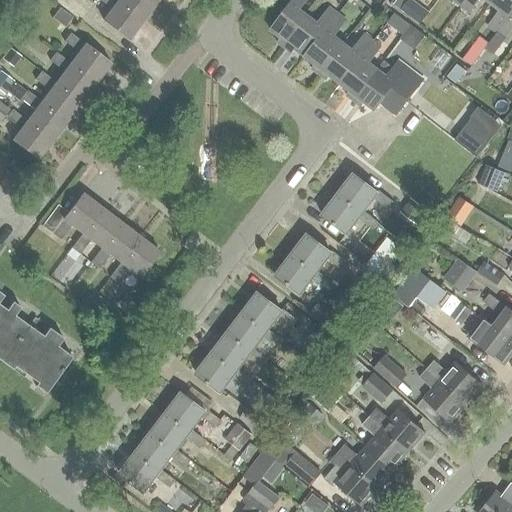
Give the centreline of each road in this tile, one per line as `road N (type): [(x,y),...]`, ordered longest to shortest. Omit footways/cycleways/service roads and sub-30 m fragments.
road 1 (residential): [(57,488),(318,131),(204,38),(233,0)]
road 2 (residential): [(431,511),(511,422)]
